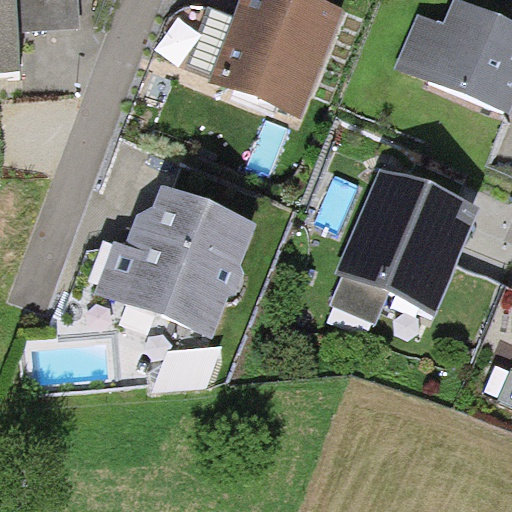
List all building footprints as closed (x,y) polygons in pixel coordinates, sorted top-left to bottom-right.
[(0,0),(0,76),(20,75),(18,35),(16,0),(0,0)] [(16,0),(18,35),(80,31),(78,0),(16,0)] [(315,0),(243,0),(209,85),(302,122),(346,12),(315,0)] [(418,16),(395,70),(511,119),(511,116),(511,25),(455,1),(443,27),(418,16)] [(380,171),(335,275),(436,319),(481,215),(380,171)] [(256,226),(162,191),(154,212),(138,219),(126,249),(116,245),(96,296),(213,340),(256,226)] [(121,335),(26,341),(30,394),(125,388),(121,335)]
